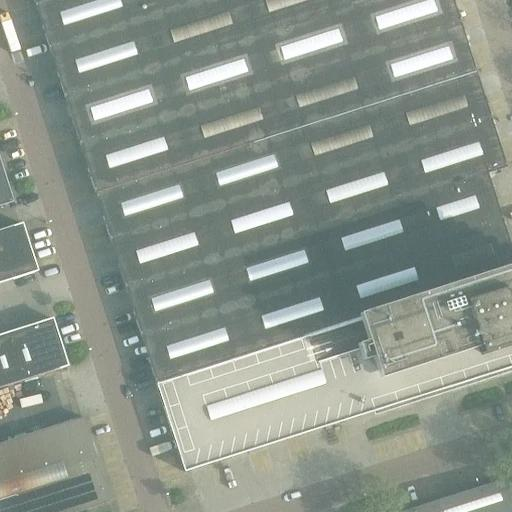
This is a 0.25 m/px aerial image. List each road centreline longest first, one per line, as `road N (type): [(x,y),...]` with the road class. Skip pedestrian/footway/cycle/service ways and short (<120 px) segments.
road 1 (unclassified): [(151,511),(0,30)]
road 2 (unclassified): [(272,511),(511,435)]
